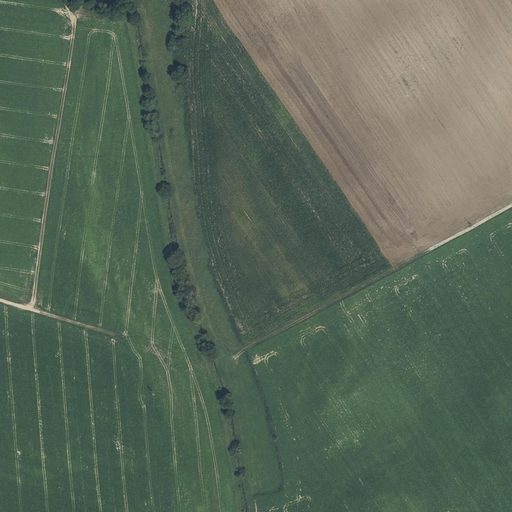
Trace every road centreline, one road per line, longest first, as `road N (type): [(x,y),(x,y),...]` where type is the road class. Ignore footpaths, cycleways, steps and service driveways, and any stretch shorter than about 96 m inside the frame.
road 1 (track): [(511,201),(222,360)]
road 2 (track): [(30,309),(76,15),(67,0)]
road 3 (track): [(168,511),(158,417),(119,339),(0,300)]
road 4 (track): [(253,511),(237,403),(222,360)]
